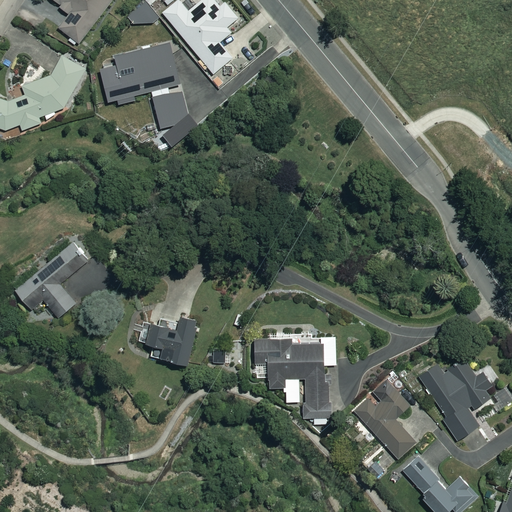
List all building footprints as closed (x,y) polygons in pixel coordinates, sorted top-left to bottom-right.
[(114,0),(54,0),(70,14),(59,27),(78,43),(114,0)] [(220,8),(214,0),(203,0),(189,12),(179,0),(178,0),(163,13),(214,74),(233,58),(220,42),(231,33),(227,28),(240,17),(227,2),(220,8)] [(156,15),(145,2),(128,17),(134,25),(152,22),(156,15)] [(185,119),(188,113),(170,43),(115,56),(118,66),(101,70),(109,102),(118,100),(119,104),(135,100),(134,95),(152,91),(161,128),(163,128),(170,128),(178,125),(185,119)] [(10,102),(0,98),(0,130),(4,132),(19,127),(22,131),(41,124),(41,118),(65,109),(88,66),(64,54),(50,76),(25,83),(24,95),(10,102)] [(78,302),(61,281),(93,257),(78,238),(15,288),(33,311),(46,301),(59,317),(78,302)] [(181,316),(179,324),(158,319),(157,325),(144,321),(139,341),(154,344),(151,355),(188,364),(198,320),(181,316)] [(337,364),(336,339),(292,340),(292,338),(255,339),(256,378),(269,378),(270,388),(286,387),(286,402),(300,401),(299,378),(306,378),(307,402),(303,402),(304,417),(314,417),(315,424),(330,423),(328,365),(337,364)] [(475,370),(467,357),(443,373),(437,364),(419,376),(447,417),(443,419),(457,441),(480,426),(470,411),(490,398),(485,390),(491,386),(479,368),(475,370)] [(410,405),(387,380),(375,390),(383,399),(376,405),(370,398),(355,411),(397,458),(416,441),(395,418),(410,405)] [(511,400),(511,396),(506,387),(494,394),(503,407),(511,400)] [(448,488),(419,456),(403,470),(425,495),(423,497),(435,511),(446,511),(452,507),(456,511),(462,511),(479,497),(461,477),(448,488)] [(386,472),(376,462),(370,468),(380,478),(386,472)] [(511,511),(511,485),(509,495),(506,494),(500,511),(511,511)]
